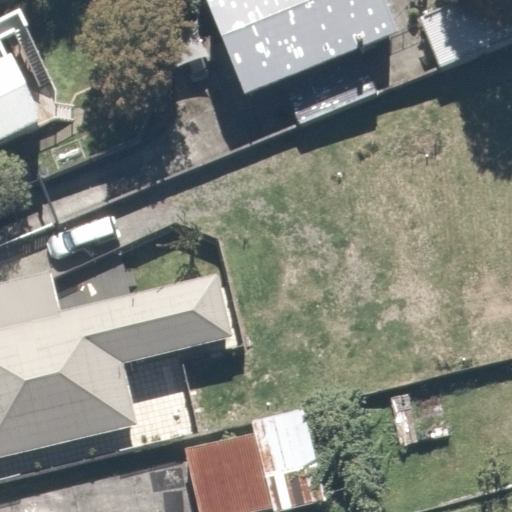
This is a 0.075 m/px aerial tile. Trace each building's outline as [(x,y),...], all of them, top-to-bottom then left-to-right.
[(385,0),(255,0),(188,20),(220,128),(256,117),(269,161),(362,134),(348,86),(406,70),(385,0)] [(20,44),(0,53),(0,170),(65,141),(20,44)] [(0,483),(120,459),(104,383),(224,358),(210,290),(44,324),(39,295),(0,303),(0,483)] [(387,325),(331,328),(335,390),(391,386),(387,325)] [(307,511),(297,448),(156,471),(163,511),(307,511)]
